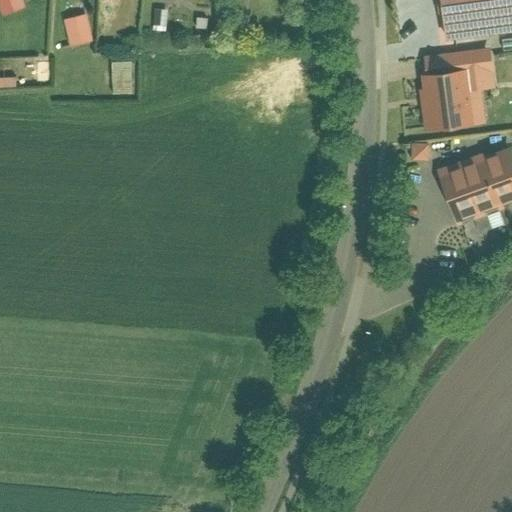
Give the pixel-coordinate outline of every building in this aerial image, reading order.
[(24,11),(20,0),(0,0),(0,5),(4,18),(24,11)] [(511,0),(441,0),(447,43),(511,34),(511,0)] [(75,46),(98,40),(92,12),(68,18),(75,46)] [(480,94),(498,91),(492,49),(455,54),(424,59),(429,90),(412,93),(417,130),(483,121),(480,94)] [(116,61),(117,93),(138,92),(137,60),(116,61)] [(0,86),(21,85),(20,77),(0,77),(0,86)] [(417,158),(434,157),(433,141),(417,142),(417,158)] [(511,151),(434,179),(451,226),(511,204),(511,151)]
